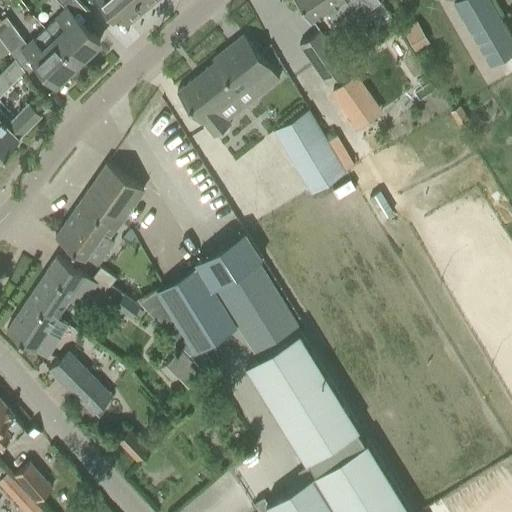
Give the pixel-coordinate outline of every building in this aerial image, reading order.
[(146,5),(142,0),(100,0),(112,15),(117,11),(125,22),(146,5)] [(297,0),(303,7),(312,20),(326,11),(332,20),(360,0),(366,9),(379,0),(378,0),(297,0)] [(455,0),(453,1),(490,63),(511,49),(511,37),(490,0),(455,0)] [(47,28),(78,61),(99,41),(67,7),(56,17),(57,18),(47,28)] [(0,37),(9,50),(10,49),(11,51),(26,40),(7,16),(0,22),(0,37)] [(418,20),(403,26),(412,48),(427,42),(418,20)] [(78,61),(47,28),(35,39),(24,49),(55,83),(78,61)] [(299,43),(325,82),(345,69),(319,30),(299,43)] [(230,123),(218,107),(248,84),(256,95),(279,78),(245,36),(177,90),(201,121),(202,120),(214,135),(216,134),(220,134),(227,128),(228,124),(230,123)] [(9,50),(0,37),(0,53),(1,55),(9,50)] [(355,68),(328,87),(355,127),(382,109),(355,68)] [(0,96),(10,86),(0,75),(0,155),(40,115),(28,102),(10,120),(0,109),(0,96)] [(459,103),(449,110),(459,125),(468,119),(459,103)] [(345,170),(308,108),(274,129),(311,191),(345,170)] [(106,161),(54,235),(84,255),(104,226),(113,232),(127,212),(144,188),(106,161)] [(129,228),(123,236),(131,241),(135,236),(129,228)] [(247,231),(197,261),(198,263),(213,287),(263,256),(247,231)] [(56,254),(27,297),(55,315),(67,297),(79,305),(96,281),(56,254)] [(76,265),(92,274),(98,263),(82,255),(76,265)] [(198,263),(139,300),(151,312),(189,354),(236,324),(213,287),(198,263)] [(107,286),(115,275),(102,265),(94,276),(107,286)] [(114,305),(118,308),(127,295),(110,283),(106,290),(119,298),(114,305)] [(127,295),(118,308),(132,317),(141,304),(127,295)] [(55,315),(27,297),(6,328),(46,356),(59,336),(46,328),(55,315)] [(259,511),(410,511),(400,495),(316,358),(309,347),(299,330),(257,355),(245,362),(312,472),(266,500),(263,496),(253,502),(259,511)] [(192,362),(180,349),(160,368),(171,381),(192,362)] [(93,414),(112,395),(67,350),(48,368),(93,414)] [(0,441),(10,432),(3,424),(14,415),(0,397),(0,441)] [(40,432),(33,424),(26,429),(33,439),(40,432)] [(118,438),(136,457),(148,446),(129,427),(118,438)] [(14,473),(37,499),(51,487),(29,460),(14,473)] [(0,479),(0,484),(25,511),(39,511),(42,510),(8,472),(0,479)]
